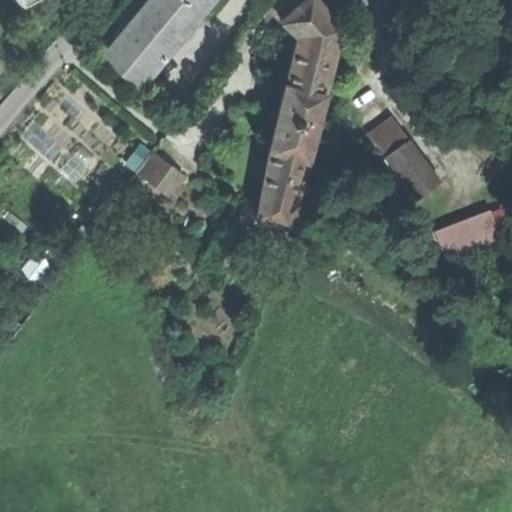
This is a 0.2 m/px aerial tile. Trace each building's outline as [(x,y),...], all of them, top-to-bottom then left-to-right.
[(145,0),(100,55),(138,85),(207,0),(145,0)] [(261,0),(296,37),(278,116),(255,214),(286,224),(338,26),(314,0),(261,0)] [(384,94),(360,129),(379,143),(404,108),(384,94)] [(376,148),(359,135),(352,144),(370,156),(376,148)] [(409,138),(385,157),(415,197),(439,178),(409,138)] [(180,170),(155,152),(141,171),(166,190),(180,170)] [(436,231),(448,262),(502,241),(490,210),(436,231)] [(325,259),(330,253),(323,245),(317,252),(325,259)]
